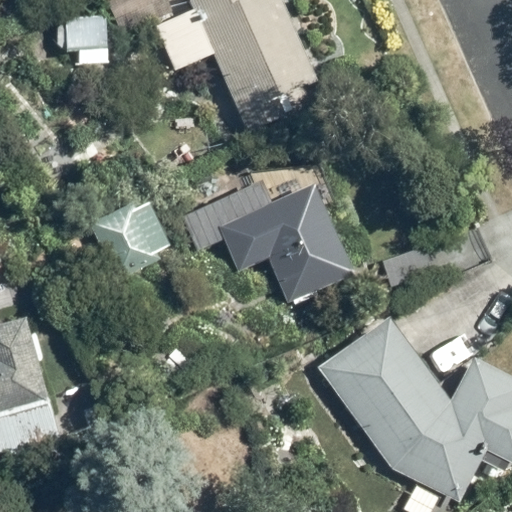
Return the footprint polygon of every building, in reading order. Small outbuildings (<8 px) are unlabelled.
[(117,0),(108,4),(124,38),(187,9),(183,0),(117,0)] [(155,26),(174,70),(212,54),(249,140),(334,104),(289,0),(190,0),(194,8),(155,26)] [(104,14),(59,14),(59,47),(76,47),(76,63),(121,63),(122,38),(104,37),(104,14)] [(262,182),(185,217),(200,249),(221,239),(236,271),(266,258),(284,298),(351,267),(310,178),(269,197),(262,182)] [(142,189),(88,220),(121,278),(176,247),(142,189)] [(0,452),(3,451),(7,468),(60,452),(15,279),(0,283),(0,452)] [(385,316),(320,367),(394,467),(460,501),(487,450),(511,463),(511,369),(472,348),(447,394),(385,316)]
